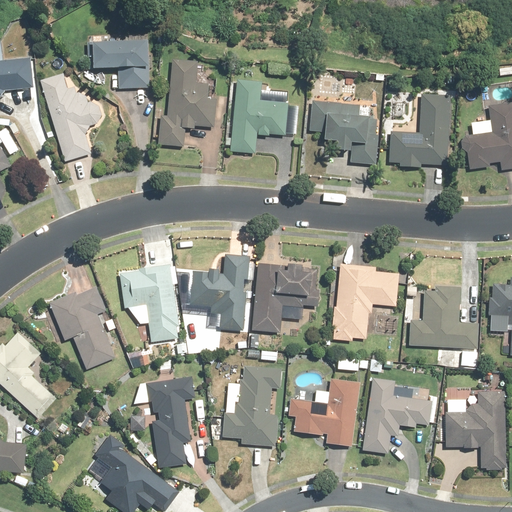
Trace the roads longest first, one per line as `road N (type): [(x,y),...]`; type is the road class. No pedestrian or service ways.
road 1 (residential): [(0,276),(115,211),(242,205),(469,222),(511,218)]
road 2 (residential): [(272,511),(309,497),(354,495),(443,511)]
